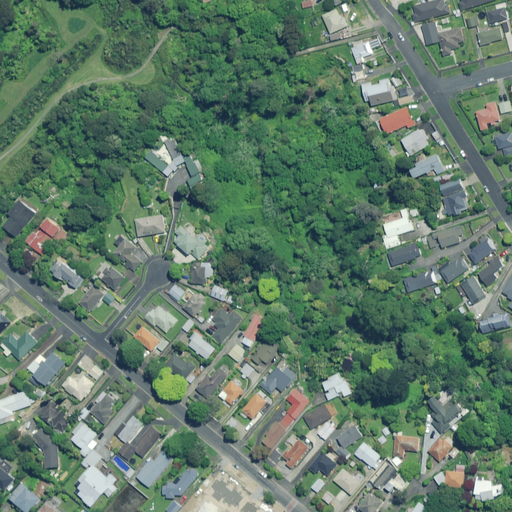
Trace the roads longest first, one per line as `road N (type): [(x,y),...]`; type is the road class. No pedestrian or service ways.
road 1 (residential): [(99,344),(299,511)]
road 2 (residential): [(432,91),(511,219)]
road 3 (residential): [(0,261),(99,344)]
